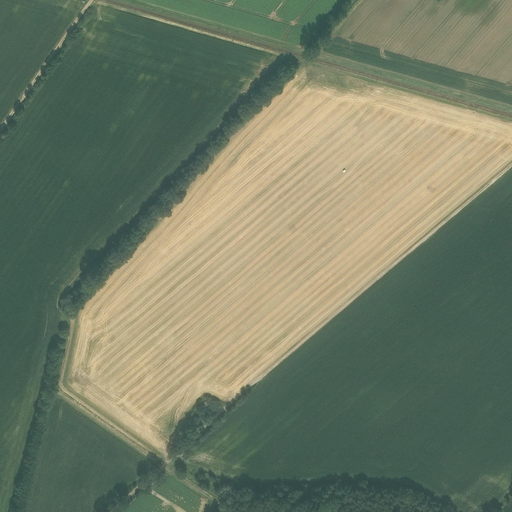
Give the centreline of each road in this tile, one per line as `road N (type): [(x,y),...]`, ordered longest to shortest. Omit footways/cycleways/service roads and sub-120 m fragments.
road 1 (track): [(105,511),(511,158)]
road 2 (track): [(0,130),(90,0)]
